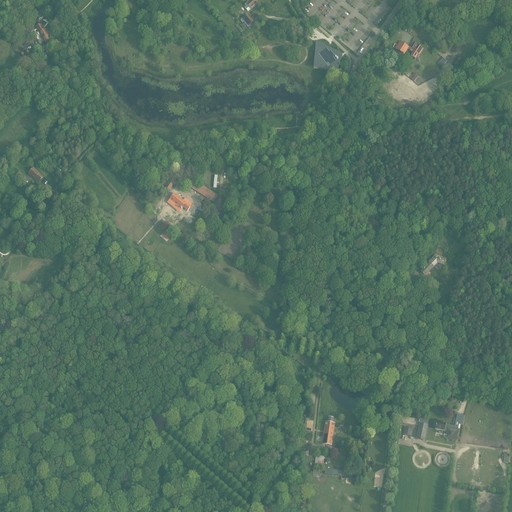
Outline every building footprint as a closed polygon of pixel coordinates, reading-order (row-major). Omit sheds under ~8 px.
[(248,11),(251,9),(251,10),(258,4),(256,2),(258,0),(250,0),(246,3),(245,5),(246,7),(245,8),(248,11)] [(20,10),(17,3),(6,8),(7,12),(9,11),(11,14),(20,10)] [(247,14),(242,18),(242,19),(240,20),(242,23),(244,21),(248,26),(253,22),(247,14)] [(49,40),(47,36),(48,36),(45,29),(43,29),(41,24),(36,27),(41,39),(42,38),(44,42),(49,40)] [(400,42),(395,49),(398,50),(399,51),(398,54),(400,56),(402,53),(404,54),(407,49),(413,53),(411,55),(415,58),(418,54),(419,55),(423,49),(413,43),(411,46),(410,48),(409,47),(407,46),(403,43),(400,42)] [(316,66),(336,68),(338,55),(318,45),(316,66)] [(443,67),(448,61),(444,58),(439,63),(443,67)] [(414,82),(418,76),(414,73),(410,78),(414,82)] [(39,181),(43,177),(34,168),(29,173),(35,179),(36,178),(39,181)] [(28,179),(23,174),(20,178),(25,183),(28,179)] [(169,192),(176,181),(171,178),(165,189),(169,192)] [(193,179),(188,186),(214,203),(218,196),(193,179)] [(160,203),(167,209),(169,208),(172,211),(177,206),(166,197),(160,203)] [(193,205),(185,198),(180,205),(187,211),(193,205)] [(166,231),(163,234),(168,239),(171,235),(166,231)] [(429,263),(420,272),(425,276),(437,263),(444,266),(446,259),(435,255),(428,262),(429,263)] [(456,440),(458,430),(459,425),(463,426),(465,416),(457,414),(454,426),(446,425),(446,424),(443,424),(443,422),(437,421),(435,430),(444,432),(445,431),(448,432),(446,438),(456,440)] [(325,423),(322,444),(332,446),(335,424),(333,424),(333,419),(328,418),(327,423),(325,423)] [(419,426),(417,438),(424,439),(427,428),(428,421),(421,419),(419,426)] [(405,427),(403,435),(411,437),(413,429),(405,427)] [(324,455),(316,454),(315,468),(323,469),(324,455)] [(351,472),(326,468),(325,475),(350,478),(349,482),(353,483),(354,474),(351,474),(351,472)] [(312,478),(319,479),(320,470),(313,469),(312,478)]
